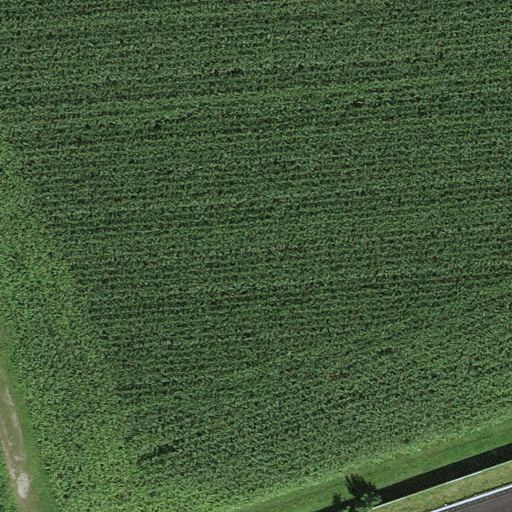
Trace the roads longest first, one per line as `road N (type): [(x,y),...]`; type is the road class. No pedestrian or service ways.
road 1 (track): [(511,421),(258,511)]
road 2 (track): [(43,511),(0,386)]
